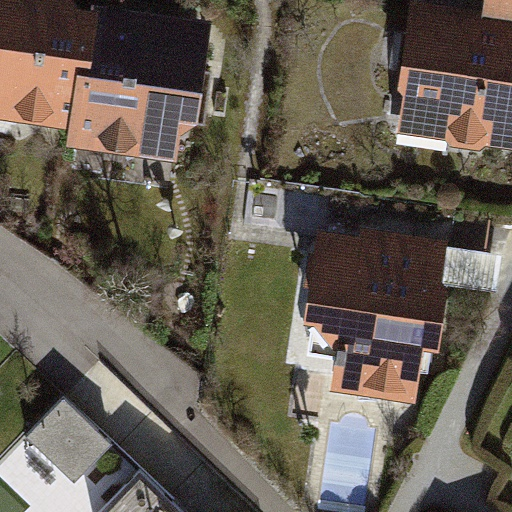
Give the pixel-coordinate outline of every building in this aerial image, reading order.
[(97,0),(0,0),(0,121),(78,133),(97,1),(97,0)] [(460,0),(427,0),(404,125),(511,145),(511,9),(498,7),(460,0)] [(511,0),(499,0),(498,7),(511,9),(511,0)] [(211,122),(226,19),(97,1),(78,133),(75,156),(186,172),(193,119),(211,122)] [(326,237),(308,385),(444,401),(463,253),(326,237)] [(110,427),(64,386),(24,431),(70,472),(110,427)] [(209,511),(138,446),(76,511),(209,511)]
